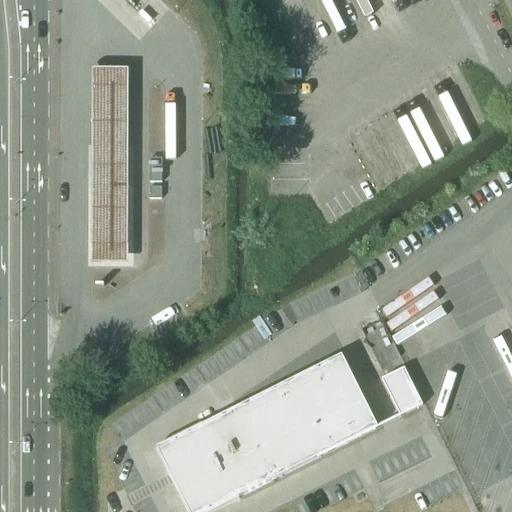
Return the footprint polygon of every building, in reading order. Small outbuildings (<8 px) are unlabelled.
[(90,266),(130,266),(131,71),(91,71),(90,266)] [(149,184),(161,184),(161,160),(149,160),(149,184)] [(149,200),(161,201),(161,189),(149,189),(149,200)] [(157,451),(187,511),(212,511),(317,460),(320,459),(320,458),(333,452),(332,451),(374,430),(374,431),(377,429),(342,358),(338,359),(339,360),(238,410),(157,451)] [(419,409),(422,407),(404,370),(401,372),(382,382),(400,418),(419,408),(419,409)]
